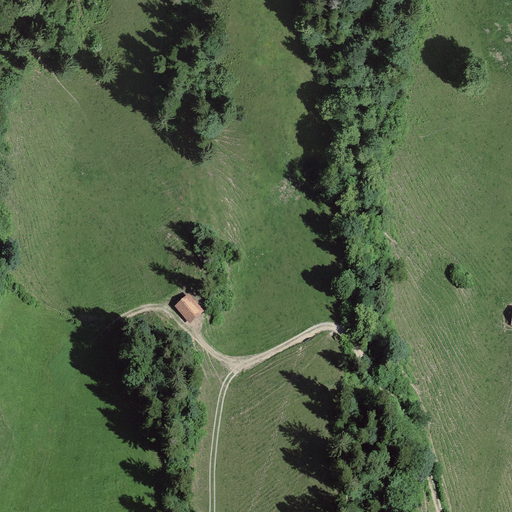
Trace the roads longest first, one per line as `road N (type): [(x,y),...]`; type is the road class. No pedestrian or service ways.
road 1 (track): [(442,511),(397,397),(351,329),(247,361),(222,358),(167,315)]
road 2 (track): [(167,315),(140,310),(97,341),(63,391),(28,511)]
road 3 (track): [(247,361),(217,413),(204,511)]
